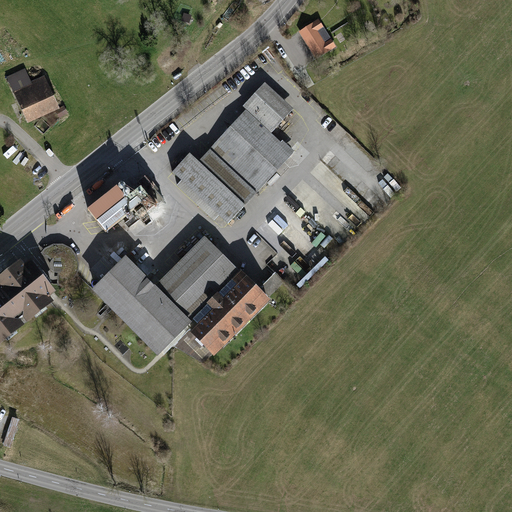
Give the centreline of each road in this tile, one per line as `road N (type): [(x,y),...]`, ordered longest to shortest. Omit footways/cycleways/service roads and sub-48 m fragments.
road 1 (tertiary): [(67,185),(287,0)]
road 2 (secondary): [(0,467),(182,511)]
